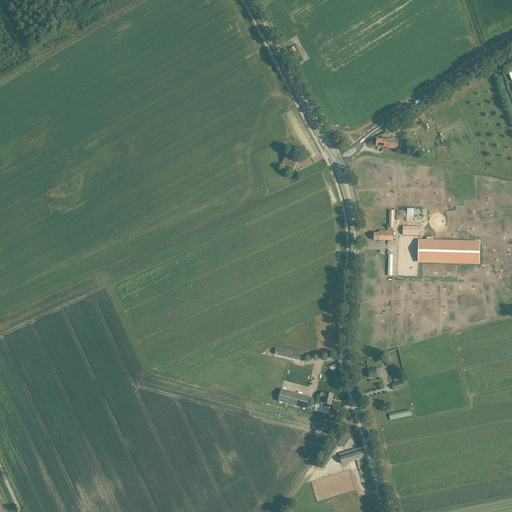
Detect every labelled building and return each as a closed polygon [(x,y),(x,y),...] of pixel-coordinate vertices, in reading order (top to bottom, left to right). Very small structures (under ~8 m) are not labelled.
[(293,57),(298,54),(294,47),(289,49),(293,57)] [(377,139),(376,145),(397,149),(398,140),(390,139),(390,138),(382,137),(382,140),(377,139)] [(289,151),(286,156),(281,164),(292,171),(300,158),(289,151)] [(419,226),(403,226),(403,235),(419,235),(419,226)] [(374,240),(379,240),(393,241),(393,231),(380,230),(380,233),(374,233),(374,240)] [(480,264),(480,242),(419,240),(418,262),(480,264)] [(290,351),(289,357),(300,360),(302,354),(290,351)] [(381,373),(380,373),(379,368),(376,369),(368,370),(370,377),(374,376),(374,378),(378,377),(381,376),(381,373)] [(404,381),(392,384),(394,390),(405,387),(404,381)] [(310,396),(281,389),(278,401),(307,409),(310,396)] [(320,396),(325,397),(323,403),(331,405),(334,394),(326,392),(325,393),(321,392),(320,396)] [(410,410),(389,413),(390,419),(411,416),(410,410)] [(343,429),(335,441),(340,445),(344,447),(349,439),(352,435),(343,429)] [(356,449),(351,450),(339,454),(342,464),(366,456),(364,449),(357,451),(356,449)]
